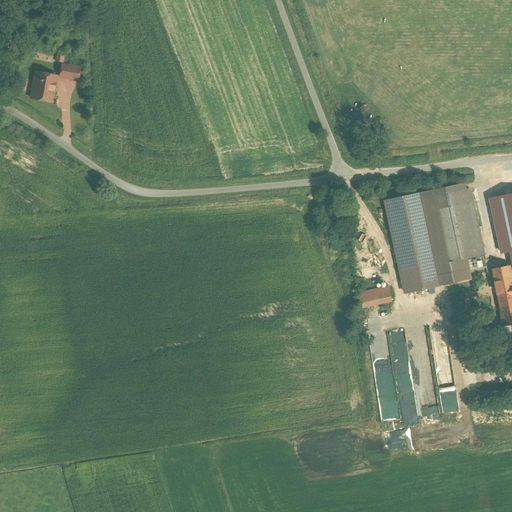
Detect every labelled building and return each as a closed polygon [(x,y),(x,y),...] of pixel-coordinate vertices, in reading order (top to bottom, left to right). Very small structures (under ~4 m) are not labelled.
[(63,70),(62,79),(83,81),(84,72),(63,70)] [(55,77),(31,74),(27,100),(51,104),(55,77)] [(470,188),(415,199),(433,288),(469,281),(465,261),(484,257),(470,188)] [(511,198),(491,203),(501,251),(510,250),(511,249),(511,198)] [(506,268),(489,271),(500,328),(511,325),(511,284),(510,285),(506,268)] [(392,286),(358,292),(361,309),(395,303),(392,286)] [(428,326),(431,342),(436,341),(438,357),(461,353),(455,321),(428,326)] [(419,421),(410,333),(395,334),(404,422),(419,421)] [(457,360),(441,361),(445,411),(460,410),(457,360)]
